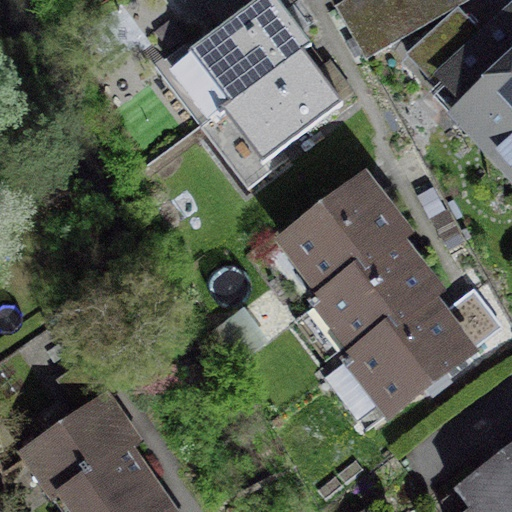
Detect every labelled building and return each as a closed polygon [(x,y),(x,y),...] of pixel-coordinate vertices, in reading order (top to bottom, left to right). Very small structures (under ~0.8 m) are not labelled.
[(273,0),(182,0),(214,45),(272,5),(275,3),(273,0)] [(375,0),(355,12),(338,21),(365,70),(466,13),(458,0),(375,0)] [(224,122),(302,68),(312,61),(272,5),(214,45),(185,66),(224,122)] [(511,63),(511,18),(480,48),(433,91),(455,115),(511,63)] [(480,48),(461,27),(414,70),(433,91),(480,48)] [(445,125),(511,198),(511,63),(455,115),(445,125)] [(302,68),(224,122),(218,127),(259,186),(343,127),(302,68)] [(331,303),(411,241),(424,231),(379,173),(285,245),(331,303)] [(320,311),(361,365),(440,304),(453,295),(411,241),(331,303),(320,311)] [(440,304),(361,365),(354,371),(397,426),(483,359),(440,304)] [(134,448),(104,403),(26,455),(53,496),(56,500),(120,458),(134,448)] [(157,511),(120,458),(56,500),(63,511),(157,511)] [(511,511),(511,471),(508,466),(464,499),(474,511),(511,511)]
